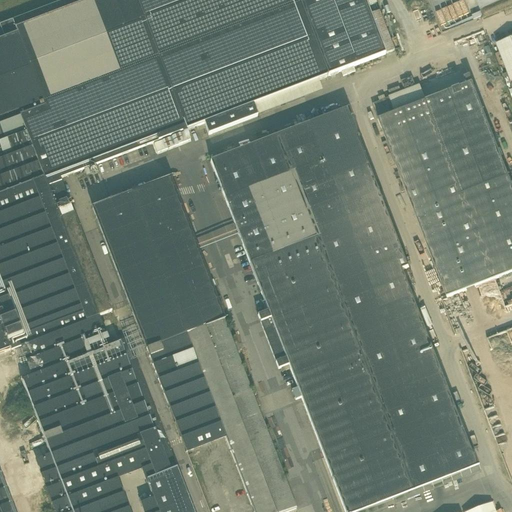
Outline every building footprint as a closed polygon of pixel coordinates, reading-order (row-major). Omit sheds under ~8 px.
[(370,15),(367,8),(363,0),(66,0),(12,21),(45,107),(20,116),(59,220),(74,214),(60,179),(84,170),(86,176),(90,174),(91,175),(98,172),(95,166),(204,124),(252,106),(318,81),(341,72),(342,75),(343,77),(355,73),(353,68),(385,56),(385,55),(370,15)] [(435,12),(440,26),(470,14),(465,1),(435,12)] [(379,12),(370,15),(385,55),(394,52),(379,12)] [(111,312),(74,214),(59,220),(20,116),(45,107),(12,21),(0,25),(0,28),(4,39),(0,40),(0,325),(10,351),(20,347),(100,316),(111,312)] [(511,39),(497,45),(511,83),(511,82),(511,39)] [(473,84),(470,76),(464,79),(467,86),(473,84)] [(318,81),(252,106),(257,117),(322,93),(318,81)] [(511,273),(511,185),(473,84),(467,86),(427,102),(415,106),(396,114),(379,120),(447,299),(511,273)] [(415,106),(427,102),(421,86),(409,90),(415,106)] [(389,98),(390,98),(396,114),(415,106),(409,90),(389,98)] [(379,120),(396,114),(390,98),(386,100),(373,105),(379,120)] [(208,136),(257,117),(252,106),(204,124),(208,136)] [(210,162),(267,312),(283,352),(344,511),(360,511),(478,467),(403,271),(409,268),(348,109),(210,162)] [(154,146),(157,154),(190,141),(187,133),(154,146)] [(147,350),(208,511),(254,511),(248,495),(285,481),(224,320),(170,179),(92,209),(147,350)] [(273,356),(283,352),(267,312),(257,315),(273,356)] [(110,344),(100,316),(20,347),(31,375),(110,344)] [(0,354),(10,351),(0,325),(0,354)] [(511,329),(491,338),(495,349),(511,342),(511,329)] [(151,466),(155,477),(177,469),(127,338),(110,344),(31,375),(20,379),(38,424),(66,499),(104,484),(98,469),(145,451),(151,466)] [(71,511),(66,499),(38,424),(24,429),(56,511),(71,511)] [(104,484),(117,479),(151,466),(145,451),(98,469),(104,484)] [(193,511),(177,469),(155,477),(147,480),(148,484),(158,511),(193,511)] [(0,511),(13,511),(0,477),(0,511)] [(104,484),(114,511),(129,511),(117,479),(104,484)] [(248,495),(254,511),(288,511),(296,509),(285,481),(248,495)] [(71,511),(114,511),(104,484),(66,499),(71,511)] [(158,511),(148,484),(135,489),(143,511),(158,511)] [(494,511),(491,503),(468,511),(494,511)]
